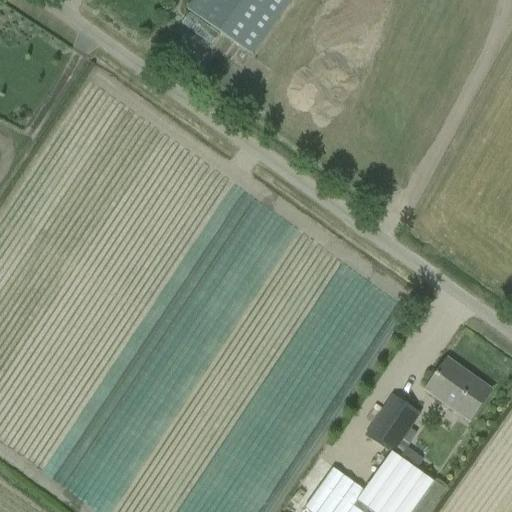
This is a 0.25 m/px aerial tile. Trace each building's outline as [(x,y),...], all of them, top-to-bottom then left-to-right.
[(252,57),(264,41),(292,0),(194,0),(187,11),(252,57)] [(7,9),(0,17),(0,22),(7,28),(17,16),(7,9)] [(490,393),(470,379),(468,382),(444,365),(425,391),(469,423),(490,393)] [(408,431),(419,416),(392,398),(365,438),(390,454),(391,456),(393,453),(400,458),(415,435),(408,431)] [(332,470),(304,510),(306,511),(428,511),(444,492),(398,460),(391,456),(390,454),(363,492),(332,470)]
